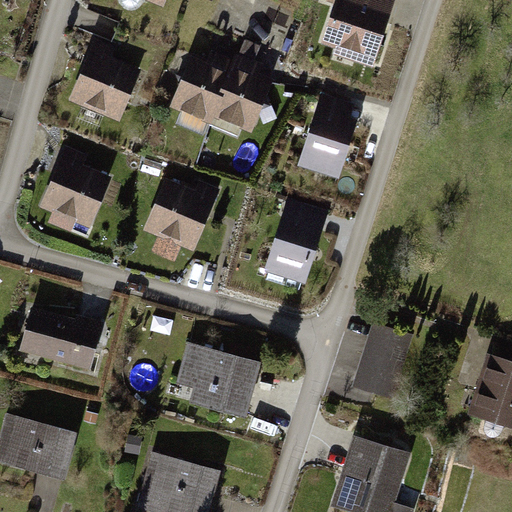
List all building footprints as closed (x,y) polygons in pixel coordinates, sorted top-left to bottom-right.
[(368,68),(389,0),(325,0),(310,50),(368,68)] [(115,48),(92,38),(67,99),(114,119),(135,68),(111,58),(115,48)] [(202,58),(184,52),(164,105),(246,135),(265,82),(250,77),(254,65),(206,48),(202,58)] [(354,106),(315,94),(292,164),(331,177),(354,106)] [(85,153),(62,143),(36,204),(83,224),(104,177),(80,166),(85,153)] [(192,254),(220,186),(196,176),(190,192),(160,180),(138,232),(192,254)] [(325,212),(282,197),(256,271),(299,286),(325,212)] [(97,327),(23,304),(10,347),(84,369),(97,327)] [(414,336),(372,323),(352,387),(394,400),(414,336)] [(254,363),(183,342),(171,385),(189,390),(185,403),(238,418),(254,363)] [(511,360),(483,352),(464,414),(511,428),(511,360)] [(69,432),(0,414),(0,464),(56,479),(69,432)] [(409,453),(348,434),(326,505),(347,511),(414,511),(415,510),(394,503),(409,453)] [(201,511),(212,471),(146,454),(131,510),(140,511),(201,511)]
